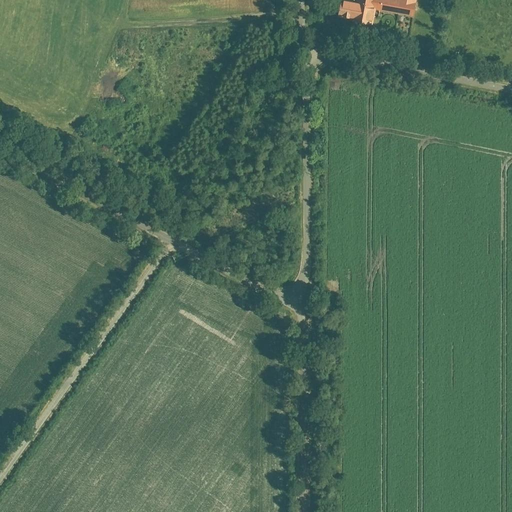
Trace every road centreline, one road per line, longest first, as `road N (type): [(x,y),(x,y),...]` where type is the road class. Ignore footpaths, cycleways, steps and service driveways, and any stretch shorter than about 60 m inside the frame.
road 1 (unclassified): [(511,97),(310,64),(299,288)]
road 2 (unclassified): [(299,288),(271,296),(0,150)]
road 3 (residential): [(300,511),(299,288)]
